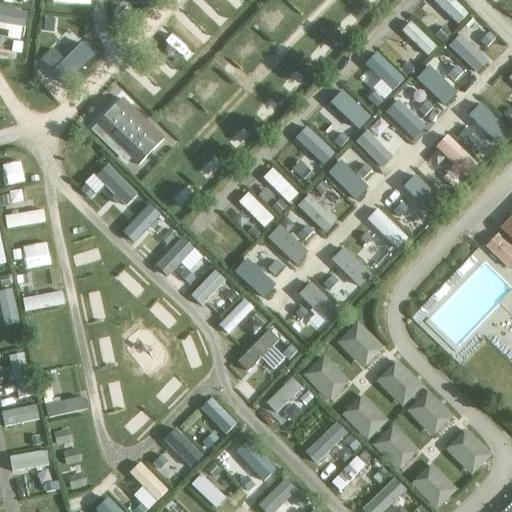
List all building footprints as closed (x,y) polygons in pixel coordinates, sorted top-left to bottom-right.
[(273,21),(286,7),(279,0),(267,0),(260,8),(273,21)] [(353,31),(368,15),(360,8),(345,23),(353,31)] [(152,43),(165,56),(183,38),(169,24),(152,43)] [(230,41),(245,51),(255,38),(240,27),(230,41)] [(443,27),(434,36),(441,43),(450,33),(443,27)] [(65,55),(74,63),(98,37),(89,28),(65,55)] [(326,29),(308,46),(323,61),(341,44),(326,29)] [(488,32),(479,41),(486,48),(494,39),(488,32)] [(13,43),(11,53),(20,54),(22,44),(13,43)] [(143,83),(160,68),(146,52),(128,67),(143,83)] [(408,62),(402,68),(408,75),(414,69),(408,62)] [(208,94),(221,76),(205,63),(191,81),(208,94)] [(423,72),(418,78),(424,85),(430,79),(423,72)] [(350,83),(340,93),(365,116),(374,107),(350,83)] [(182,123),(199,100),(182,87),(165,110),(182,123)] [(258,103),(272,116),(287,100),(273,87),(258,103)] [(395,87),(384,99),(418,129),(429,117),(395,87)] [(375,95),(370,101),(377,108),(382,103),(375,95)] [(121,100),(96,125),(138,166),(163,140),(121,100)] [(511,111),(509,109),(502,116),(511,124),(511,111)] [(243,112),(226,128),(243,146),(260,130),(243,112)] [(395,113),(382,122),(395,141),(408,132),(395,113)] [(332,123),(324,131),(329,137),(337,128),(332,123)] [(377,125),(371,131),(377,137),(383,131),(377,125)] [(349,128),(343,133),(350,140),(355,134),(349,128)] [(293,145),(316,167),(326,157),(303,134),(293,145)] [(481,145),(475,152),(484,160),(490,154),(481,145)] [(0,152),(0,162),(5,178),(15,175),(7,150),(0,152)] [(352,151),(346,157),(353,163),(358,157),(352,151)] [(213,177),(230,161),(222,152),(205,169),(213,177)] [(290,194),(301,185),(277,157),(266,166),(290,194)] [(365,166),(358,174),(364,179),(371,172),(365,166)] [(176,186),(190,200),(205,184),(190,171),(176,186)] [(308,172),(301,180),(307,185),(314,177),(308,172)] [(449,173),(443,180),(452,189),(459,182),(449,173)] [(323,183),(316,191),(322,197),(330,190),(323,183)] [(85,186),(80,190),(90,200),(94,195),(85,186)] [(8,195),(0,196),(2,206),(9,205),(8,195)] [(153,196),(128,221),(140,233),(165,208),(153,196)] [(281,203),(273,211),(280,218),(288,210),(281,203)] [(401,206),(393,214),(399,220),(407,212),(401,206)] [(427,206),(422,212),(429,219),(435,213),(427,206)] [(1,211),(0,211),(0,254),(8,253),(1,211)] [(293,215),(285,223),(292,230),(300,222),(293,215)] [(511,219),(501,230),(511,240),(511,219)] [(306,227),(297,235),(304,242),(312,233),(306,227)] [(402,228),(397,234),(403,240),(409,234),(402,228)] [(169,230),(160,240),(167,246),(176,236),(169,230)] [(254,230),(248,236),(255,242),(261,236),(254,230)] [(174,267),(196,245),(184,234),(163,256),(174,267)] [(366,235),(359,241),(365,246),(371,240),(366,235)] [(508,269),(511,264),(511,250),(496,236),(485,247),(508,269)] [(275,274),(284,265),(259,241),(250,250),(275,274)] [(380,256),(374,262),(380,268),(386,262),(380,256)] [(218,260),(198,284),(211,295),(231,271),(218,260)] [(203,263),(196,270),(202,275),(209,268),(203,263)] [(239,266),(234,271),(241,278),(246,273),(239,266)] [(184,270),(179,276),(188,285),(194,279),(184,270)] [(28,275),(21,276),(23,285),(30,284),(28,275)] [(8,276),(0,277),(0,286),(0,288),(9,286),(8,276)] [(330,276),(322,285),(328,291),(336,282),(330,276)] [(232,325),(258,299),(249,290),(223,316),(232,325)] [(232,291),(225,298),(231,304),(238,297),(232,291)] [(330,306),(324,312),(331,319),(337,312),(330,306)] [(300,308),(294,314),(301,320),(306,314),(300,308)] [(258,313),(252,319),(261,328),(267,322),(258,313)] [(0,319),(0,333),(22,334),(22,319),(0,319)] [(15,345),(20,388),(34,386),(30,343),(15,345)] [(290,346),(281,355),(288,361),(296,353),(290,346)] [(44,358),(45,369),(76,364),(74,353),(44,358)] [(267,395),(278,406),(306,378),(295,367),(267,395)] [(47,376),(38,378),(41,390),(50,388),(47,376)] [(305,394),(299,400),(305,406),(311,400),(305,394)] [(43,398),(6,401),(8,418),(45,415),(43,398)] [(309,439),(324,456),(352,433),(337,416),(309,439)] [(211,434),(202,443),(208,450),(218,440),(211,434)] [(350,436),(344,443),(353,452),(360,446),(350,436)] [(38,437),(30,438),(31,448),(39,447),(38,437)] [(75,456),(78,467),(101,460),(97,449),(75,456)] [(362,454),(358,459),(364,465),(369,461),(362,454)] [(160,455),(152,464),(158,470),(166,461),(160,455)] [(212,464),(206,470),(215,479),(221,473),(212,464)] [(382,468),(372,478),(378,484),(388,475),(382,468)] [(289,469),(260,495),(270,506),(299,481),(289,469)] [(368,496),(378,508),(408,480),(398,469),(368,496)] [(244,476),(238,482),(247,492),(253,486),(244,476)] [(53,484),(46,485),(47,495),(54,494),(53,484)] [(108,511),(106,498),(92,500),(93,511),(108,511)] [(305,511),(327,511),(317,501),(305,511)] [(298,503),(292,508),(295,511),(301,511),(304,510),(298,503)] [(511,511),(511,503),(502,511),(511,511)]
